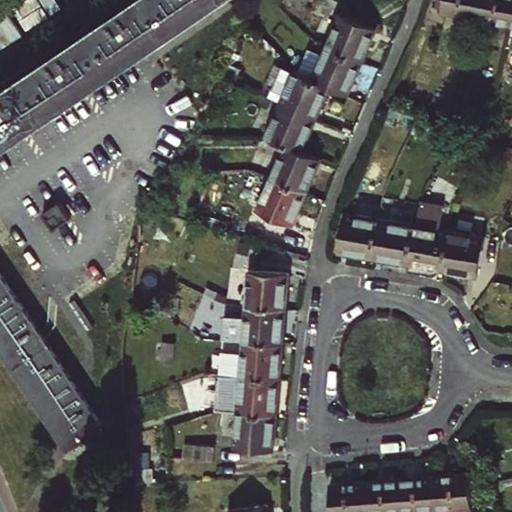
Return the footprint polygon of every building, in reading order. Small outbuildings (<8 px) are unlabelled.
[(0,144),(211,0),(136,0),(0,92),(0,144)] [(443,0),(441,13),(478,19),(481,0),(443,0)] [(511,0),(481,0),(478,19),(510,25),(511,11),(511,0)] [(325,46),(361,61),(375,28),(339,12),(325,46)] [(330,86),(347,93),(361,61),(325,46),(312,78),(330,86)] [(278,104),(316,120),(330,86),(312,78),(294,69),(278,104)] [(283,144),(302,152),(316,120),(278,104),(264,136),(283,144)] [(270,176),(307,192),(320,160),(302,152),(283,144),(270,176)] [(255,209),(292,225),(307,192),(270,176),(255,209)] [(51,231),(68,222),(58,204),(40,213),(51,231)] [(407,265),(441,271),(448,232),(437,230),(440,209),(418,204),(414,226),(407,265)] [(337,252),(374,259),(380,220),(344,213),(337,252)] [(374,259),(407,265),(414,226),(380,220),(374,259)] [(441,271),(478,278),(485,238),(448,232),(441,271)] [(246,306),(285,310),(288,273),(249,270),(246,306)] [(100,424),(0,278),(0,345),(68,446),(100,424)] [(243,341),(282,345),(285,310),(246,306),(245,317),(226,316),(225,340),(243,341)] [(153,358),(165,359),(166,341),(155,340),(153,358)] [(221,374),(279,380),(282,345),(243,341),(242,352),(223,350),(221,374)] [(237,411),(276,415),(279,380),(221,374),(218,409),(237,411)] [(233,446),(273,449),(276,415),(237,411),(233,446)] [(184,458),(214,460),(215,446),(185,444),(184,458)] [(464,511),(464,510),(471,509),(469,475),(432,477),(436,511),(435,511),(464,511)] [(401,511),(430,511),(436,511),(432,477),(398,480),(401,511)] [(366,511),(401,511),(398,480),(363,482),(366,511)] [(332,511),(366,511),(363,482),(330,485),(332,511)]
